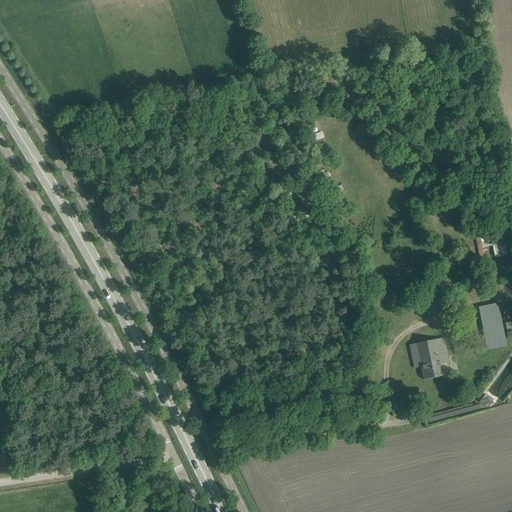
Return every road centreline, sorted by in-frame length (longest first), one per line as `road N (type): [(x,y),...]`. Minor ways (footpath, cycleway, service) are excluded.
road 1 (unclassified): [(243,511),(108,247),(0,67)]
road 2 (primary): [(221,511),(102,274),(0,105)]
road 3 (unclassified): [(172,455),(0,141)]
road 4 (unclassified): [(0,482),(172,455)]
